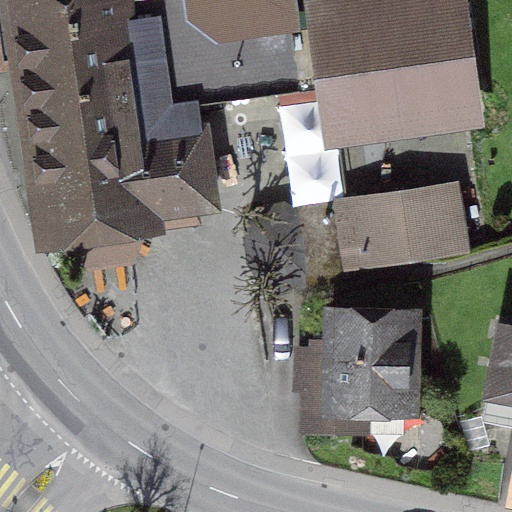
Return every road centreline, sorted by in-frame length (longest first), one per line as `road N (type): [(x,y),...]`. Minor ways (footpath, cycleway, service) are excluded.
road 1 (secondary): [(75,401),(183,477),(279,511)]
road 2 (secondary): [(0,292),(75,401)]
road 3 (tertiary): [(75,401),(54,451),(13,511)]
